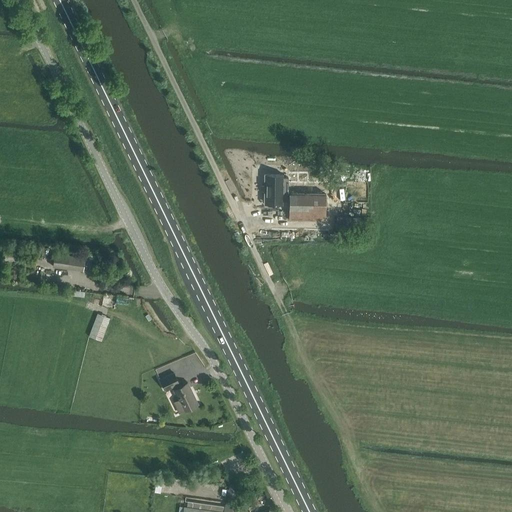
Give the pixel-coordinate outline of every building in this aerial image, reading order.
[(283,177),(265,177),(265,207),(283,207),(283,204),(288,204),(288,192),(288,188),(283,188),(283,177)] [(326,222),(326,178),(288,177),(288,182),(288,188),(288,192),(288,204),(288,222),(326,222)] [(248,206),(247,210),(266,214),(267,210),(248,206)] [(361,230),(362,218),(337,216),(336,229),(361,230)] [(85,257),(69,255),(56,254),(54,266),(68,268),(83,270),(85,257)] [(101,341),(110,318),(98,313),(89,336),(101,341)] [(160,380),(166,391),(173,388),(179,400),(175,402),(180,414),(199,404),(189,383),(181,387),(174,372),(160,380)] [(227,501),(233,502),(234,496),(236,497),(237,492),(235,491),(236,486),(229,485),(228,491),(226,490),(225,495),(227,496),(227,501)] [(267,494),(243,505),(246,511),(262,511),(273,507),(267,494)] [(232,511),(234,504),(226,503),(225,507),(188,501),(187,507),(184,506),(183,511),(232,511)]
